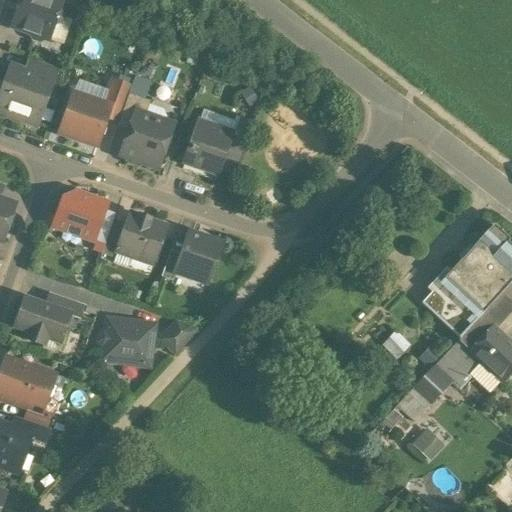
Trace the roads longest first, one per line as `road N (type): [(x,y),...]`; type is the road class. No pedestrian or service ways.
road 1 (residential): [(401,111),(321,204),(282,228),(246,227),(53,157)]
road 2 (residential): [(401,111),(258,0)]
road 3 (residential): [(53,157),(0,309)]
road 4 (residential): [(511,200),(401,111)]
